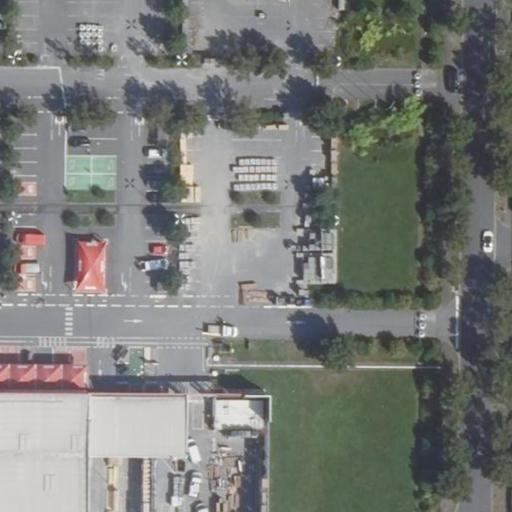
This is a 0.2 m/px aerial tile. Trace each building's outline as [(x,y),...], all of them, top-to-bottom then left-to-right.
[(297,229),(294,277),(331,278),(333,230),(297,229)] [(76,240),(74,291),(104,292),(105,241),(76,240)] [(39,289),(38,262),(21,263),(22,289),(39,289)] [(186,450),(186,390),(86,390),(0,389),(0,511),(86,511),(86,451),(186,450)] [(268,434),(267,393),(213,394),(213,435),(268,434)]
